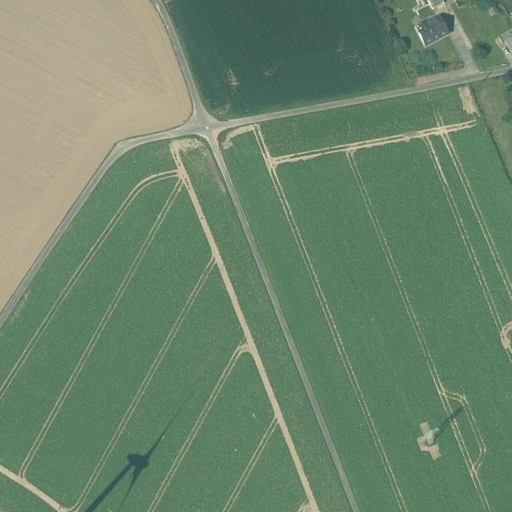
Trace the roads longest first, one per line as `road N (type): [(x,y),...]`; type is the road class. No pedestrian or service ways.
road 1 (unclassified): [(356,511),(207,127)]
road 2 (unclassified): [(207,127),(511,69)]
road 3 (unclassified): [(0,323),(104,165),(134,143),(207,127)]
road 4 (unclassified): [(207,127),(157,0)]
